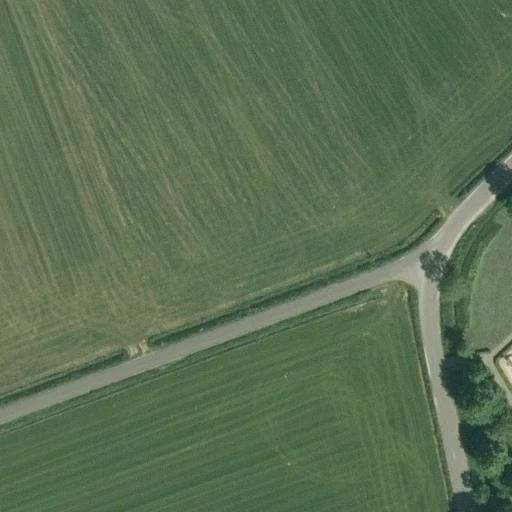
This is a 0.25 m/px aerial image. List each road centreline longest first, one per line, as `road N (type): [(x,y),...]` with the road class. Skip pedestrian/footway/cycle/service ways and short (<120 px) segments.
road 1 (unclassified): [(434,261),(0,419)]
road 2 (unclassified): [(466,511),(428,320),(434,261)]
road 3 (unclassified): [(434,261),(462,214),(511,164)]
